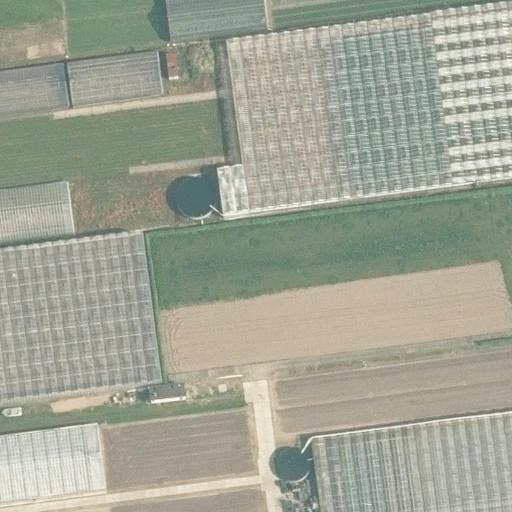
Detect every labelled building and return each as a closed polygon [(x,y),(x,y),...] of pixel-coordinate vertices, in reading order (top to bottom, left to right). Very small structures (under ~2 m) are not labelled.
[(429,17),(225,43),(241,167),(216,171),(222,217),(511,179),(511,4),(428,15),(429,17)] [(158,51),(0,70),(0,114),(163,94),(158,51)] [(210,198),(203,179),(178,187),(184,206),(210,198)] [(0,241),(74,233),(68,181),(0,189),(0,241)] [(0,404),(161,384),(141,235),(0,253),(0,404)] [(248,406),(104,422),(111,489),(255,473),(248,406)] [(511,511),(511,413),(310,439),(319,511),(511,511)] [(258,511),(256,487),(112,500),(113,511),(258,511)]
